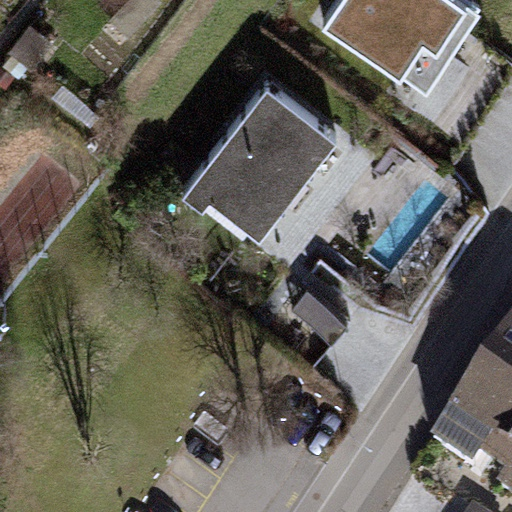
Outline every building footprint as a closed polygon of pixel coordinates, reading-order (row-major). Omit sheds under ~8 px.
[(480,8),(467,0),(335,0),(323,20),(398,69),(421,34),(450,52),(465,29),(480,8)] [(511,72),(511,59),(465,29),(450,52),(399,129),(452,164),(511,72)] [(347,135),(271,75),(181,189),(257,248),(347,135)] [(511,334),(485,372),(511,391),(511,334)] [(511,391),(485,372),(435,441),(473,467),(490,443),(511,456),(511,469),(502,485),(511,492),(511,391)]
